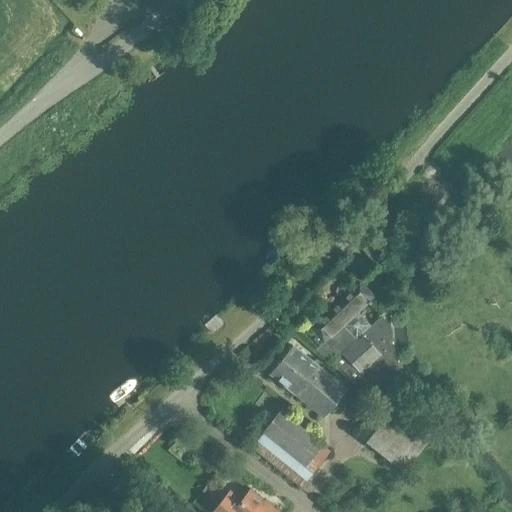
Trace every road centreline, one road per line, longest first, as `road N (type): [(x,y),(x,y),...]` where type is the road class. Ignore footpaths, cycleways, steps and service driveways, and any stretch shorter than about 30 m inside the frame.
road 1 (unclassified): [(56,511),(376,213),(511,58)]
road 2 (unclassified): [(0,136),(165,0)]
road 3 (track): [(311,511),(179,398)]
